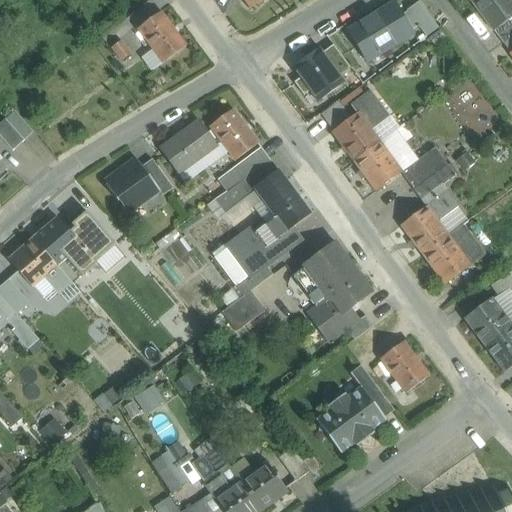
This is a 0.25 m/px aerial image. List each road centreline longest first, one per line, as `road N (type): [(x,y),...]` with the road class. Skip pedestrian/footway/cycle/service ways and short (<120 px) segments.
road 1 (residential): [(238,64),(484,396)]
road 2 (residential): [(0,222),(99,147),(238,64)]
road 3 (residential): [(484,396),(321,511)]
road 4 (residential): [(238,64),(349,0)]
